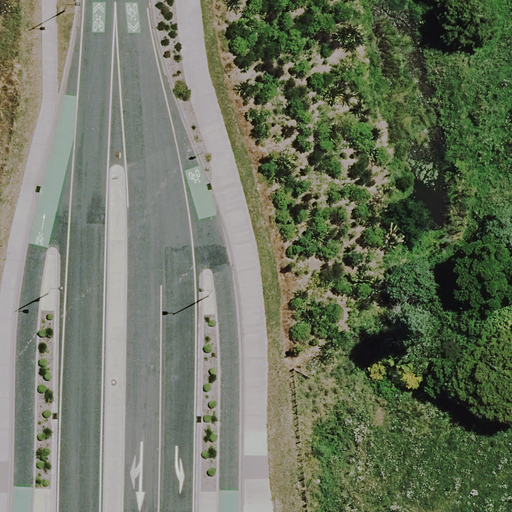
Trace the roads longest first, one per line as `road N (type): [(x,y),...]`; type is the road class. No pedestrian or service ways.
road 1 (unclassified): [(115,42),(153,161),(161,287),(157,511)]
road 2 (unclassified): [(79,511),(89,166),(115,42)]
